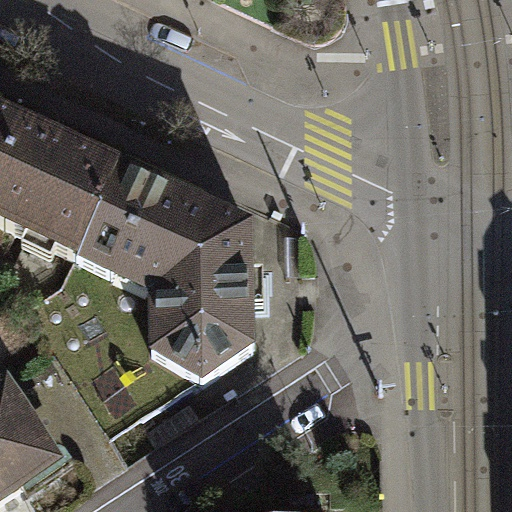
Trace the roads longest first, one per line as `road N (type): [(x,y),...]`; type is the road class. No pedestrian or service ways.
road 1 (residential): [(6,0),(455,230)]
road 2 (residential): [(455,230),(351,358),(132,511)]
road 3 (primary): [(455,230),(459,511)]
road 4 (primary): [(391,0),(420,165),(455,230)]
